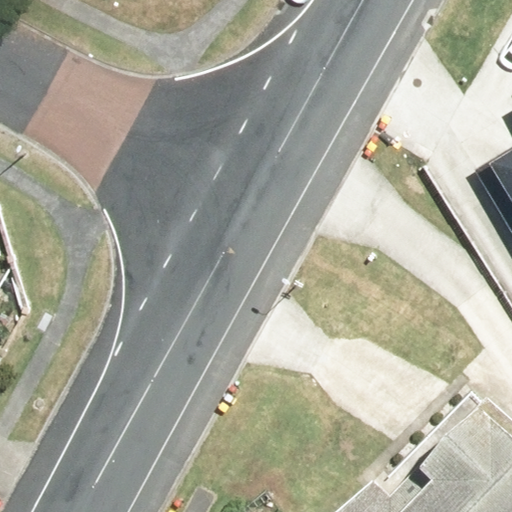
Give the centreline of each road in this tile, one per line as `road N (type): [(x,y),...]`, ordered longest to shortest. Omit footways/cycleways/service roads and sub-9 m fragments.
road 1 (tertiary): [(73,511),(253,177)]
road 2 (residential): [(253,177),(0,51)]
road 3 (tertiary): [(253,177),(366,0)]
